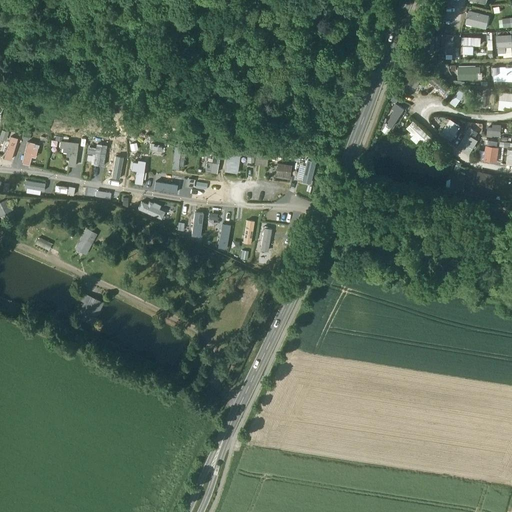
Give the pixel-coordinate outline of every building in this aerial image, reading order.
[(464,22),(485,28),(488,14),(468,8),(464,22)] [(502,27),(511,26),(511,16),(502,17),(502,27)] [(440,56),(453,56),(454,33),(441,33),(440,56)] [(496,34),(496,56),(511,56),(511,33),(496,34)] [(480,44),(480,36),(461,35),(461,44),(480,44)] [(462,53),(473,53),(474,45),(462,45),(462,53)] [(403,81),(416,87),(424,72),(411,65),(403,81)] [(425,83),(433,90),(441,81),(433,74),(425,83)] [(458,88),(449,102),(456,106),(465,92),(458,88)] [(511,92),(498,92),(498,110),(503,110),(504,107),(511,106),(511,92)] [(394,103),(384,127),(393,130),(402,106),(394,103)] [(448,118),(442,135),(453,139),(459,123),(448,118)] [(412,120),(405,127),(411,132),(407,136),(417,144),(427,133),(412,120)] [(486,125),(486,136),(500,136),(500,125),(486,125)] [(468,127),(457,147),(469,154),(478,140),(469,135),(472,129),(468,127)] [(98,142),(105,144),(107,138),(100,136),(98,142)] [(12,159),(18,139),(10,137),(5,157),(12,159)] [(112,139),(110,146),(118,148),(120,141),(112,139)] [(79,144),(61,141),(60,148),(71,149),(68,166),(76,167),(79,144)] [(36,143),(27,142),(22,163),(31,165),(36,143)] [(501,151),(500,164),(511,164),(511,142),(508,143),(508,151),(501,151)] [(150,143),(149,149),(160,151),(161,144),(150,143)] [(105,166),(107,145),(98,144),(98,147),(89,145),(87,159),(96,161),(95,165),(105,166)] [(496,162),(499,147),(485,144),(483,160),(496,162)] [(175,147),(173,168),(179,169),(182,148),(175,147)] [(206,171),(219,172),(221,154),(208,152),(206,171)] [(168,167),(169,153),(159,153),(158,166),(168,167)] [(225,172),(238,173),(241,156),(228,155),(225,172)] [(109,176),(122,178),(125,161),(116,160),(115,167),(111,167),(109,176)] [(142,185),(146,162),(139,161),(136,184),(142,185)] [(278,162),(276,176),(290,177),(292,164),(278,162)] [(25,180),(24,193),(39,194),(40,181),(25,180)] [(195,194),(206,193),(205,181),(194,182),(195,194)] [(181,186),(158,182),(156,189),(179,193),(181,186)] [(0,203),(0,217),(13,211),(8,200),(0,203)] [(163,218),(165,214),(142,201),(140,205),(163,218)] [(188,237),(204,239),(207,221),(199,220),(198,227),(190,226),(188,237)] [(252,244),(253,220),(245,220),(244,243),(252,244)] [(75,250),(86,255),(96,233),(85,228),(75,250)] [(260,251),(268,252),(270,229),(263,228),(260,251)] [(94,327),(103,306),(89,300),(80,320),(94,327)]
